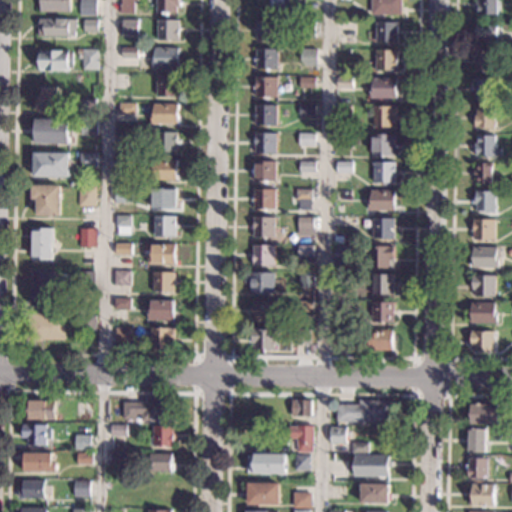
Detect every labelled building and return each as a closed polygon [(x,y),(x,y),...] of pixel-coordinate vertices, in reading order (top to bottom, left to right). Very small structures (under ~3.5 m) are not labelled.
[(69,0),(69,13),(38,12),(38,0),(69,0)] [(96,0),(96,17),(80,16),(80,0),(96,0)] [(137,0),(137,2),(134,2),(133,13),(120,13),(120,6),(121,6),(121,0),(137,0)] [(179,0),(179,2),(181,2),(181,7),(176,6),(176,13),(156,13),(156,0),(179,0)] [(400,0),(400,16),(371,16),(371,0),(400,0)] [(497,0),(497,16),(477,15),(477,8),(473,8),(474,1),(478,1),(478,0),(497,0)] [(284,11),(275,11),(275,2),(284,2),(284,11)] [(76,31),(74,31),(74,37),(37,36),(38,18),(76,19),(76,31)] [(97,33),(84,32),(84,19),(97,20),(97,33)] [(137,35),(122,35),(122,20),(137,20),(137,35)] [(179,42),(156,41),(157,20),(179,20),(179,42)] [(277,22),(277,43),(255,42),(256,21),(277,22)] [(314,37),(298,37),(299,22),(315,22),(314,37)] [(354,36),(339,36),(339,22),(354,22),(354,36)] [(398,23),(397,42),(375,42),(375,22),(398,23)] [(495,31),(498,32),(498,37),(496,38),(496,39),(474,39),(474,23),(495,24),(495,31)] [(137,58),(120,58),(121,48),(137,48),(137,58)] [(315,67),(299,66),(300,48),(316,49),(315,67)] [(177,63),(182,64),(182,69),(150,68),(151,58),(153,58),(154,49),(178,49),(177,63)] [(98,71),(82,71),(83,50),(99,50),(98,71)] [(276,71),(255,70),(255,61),(252,61),(252,57),(255,57),(255,50),(276,51),(276,71)] [(397,58),(400,58),(399,64),(396,64),(396,71),(375,71),(375,50),(397,50),(397,58)] [(71,67),(68,67),(68,71),(35,70),(35,51),(71,52),(71,67)] [(490,73),(474,73),(475,63),(473,63),(473,59),(475,59),(475,51),(490,52),(490,73)] [(177,96),(156,96),(156,75),(178,76),(177,96)] [(315,78),(315,89),(298,89),(298,77),(315,78)] [(275,99),(254,98),(255,90),(252,90),(252,84),(255,84),(255,78),(276,78),(275,99)] [(351,89),(336,88),(337,78),(352,79),(351,89)] [(396,99),(369,98),(369,86),(371,86),(371,78),(396,79),(396,99)] [(491,79),(490,101),(474,101),(474,78),(491,79)] [(59,113),(35,112),(35,96),(40,96),(40,88),(60,88),(59,113)] [(95,115),(80,115),(80,99),(96,99),(95,115)] [(135,115),(119,115),(119,103),(135,103),(135,115)] [(177,120),(180,120),(180,125),(150,125),(150,113),(153,113),(153,103),(177,104),(177,120)] [(275,127),(254,126),(254,105),(276,106),(275,127)] [(314,117),(298,116),(298,106),(315,107),(314,117)] [(351,106),(350,118),(335,117),(336,106),(351,106)] [(395,121),(393,121),(392,128),(372,128),(372,106),(396,107),(395,121)] [(492,129),(473,127),(474,114),(476,114),(476,107),(492,108),(492,129)] [(96,136),(80,136),(80,119),(96,119),(96,136)] [(74,131),(69,131),(69,143),(34,143),(34,120),(74,121),(74,131)] [(131,144),(117,143),(117,131),(131,132),(131,144)] [(176,141),(179,141),(179,144),(177,144),(176,153),(155,153),(155,132),(177,133),(176,141)] [(274,154),(253,154),(254,133),(275,133),(274,154)] [(353,151),(334,150),(335,133),(349,134),(353,134),(353,151)] [(314,147),(298,146),(298,134),(315,134),(314,147)] [(394,146),(397,146),(397,150),(392,150),(392,156),(370,156),(370,134),(395,135),(394,146)] [(493,143),(495,143),(495,147),(501,148),(500,156),(493,156),(493,159),(485,159),(485,156),(475,156),(475,149),(471,149),(471,146),(472,146),(472,143),(477,144),(477,135),(493,135),(493,143)] [(67,179),(32,178),(33,153),(68,153),(67,179)] [(96,169),(78,168),(79,153),(96,154),(96,169)] [(132,161),(132,172),(116,171),(116,161),(132,161)] [(176,175),(179,175),(179,181),(148,180),(149,169),(152,169),(152,161),(176,161),(176,175)] [(275,182),(253,181),(253,172),(251,172),(251,169),(253,167),(253,161),(275,162),(275,182)] [(314,173),(298,172),(298,162),(315,162),(314,173)] [(351,174),(335,174),(335,162),(346,162),(351,162),(351,174)] [(394,170),(397,170),(397,175),(394,175),(394,184),(372,183),(372,163),(394,163),(394,170)] [(491,184),(475,184),(476,178),(472,178),(473,171),(476,171),(476,164),(491,165),(491,184)] [(59,217),(36,216),(37,200),(31,200),(32,184),(60,185),(59,217)] [(178,187),(177,209),(146,208),(146,197),(151,197),(152,186),(178,187)] [(95,207),(77,207),(78,187),(96,187),(95,207)] [(131,204),(113,204),(113,188),(131,188),(131,204)] [(274,211),(253,210),(253,201),(250,201),(250,197),(253,196),(253,189),(274,189),(274,211)] [(311,201),(295,200),(295,190),(311,190),(311,201)] [(394,207),(398,207),(397,212),(366,211),(366,199),(370,199),(370,191),(394,191),(394,207)] [(493,204),(495,206),(495,209),(493,210),(493,213),(475,213),(475,205),(472,205),(472,199),(475,199),(475,191),(493,192),(493,204)] [(130,227),(129,227),(129,235),(117,234),(117,226),(114,226),(115,216),(127,216),(131,217),(130,227)] [(175,237),(152,237),(153,216),(155,216),(175,217),(175,237)] [(312,238),(297,237),(297,217),(312,217),(312,238)] [(273,218),(273,238),(253,237),(253,229),(250,229),(250,225),(253,226),(253,218),(273,218)] [(393,226),(396,228),(396,231),(393,232),(393,240),(371,239),(372,219),(393,219),(393,226)] [(493,241),(472,241),(472,232),(470,232),(470,228),(472,229),(473,221),(493,221),(493,241)] [(52,261),(30,261),(30,229),(39,229),(53,229),(52,261)] [(95,249),(79,248),(79,229),(81,229),(96,229),(95,249)] [(174,265),(147,265),(147,253),(151,253),(151,244),(174,245),(174,265)] [(131,257),(115,257),(115,245),(132,245),(131,257)] [(273,267),(251,266),(251,257),(249,257),(249,253),(252,253),(252,245),(274,246),(273,267)] [(313,270),(299,269),(299,265),(297,265),(297,246),(313,246),(313,270)] [(349,270),(333,269),(334,246),(350,247),(349,270)] [(393,259),(388,259),(388,269),(369,269),(370,261),(367,261),(367,254),(369,254),(369,247),(394,247),(393,259)] [(495,258),(499,258),(499,269),(468,268),(468,264),(472,264),(472,247),(496,248),(495,258)] [(53,306),(30,306),(31,271),(54,271),(53,306)] [(129,287),(113,286),(113,271),(130,272),(129,287)] [(174,293),(152,293),(152,272),(174,273),(174,293)] [(274,295),(249,294),(249,285),(243,285),(244,272),(274,273),(274,295)] [(313,287),(298,287),(299,272),(313,273),(313,287)] [(94,273),(93,292),(77,292),(78,273),(94,273)] [(392,296),(371,295),(372,276),(393,277),(392,296)] [(493,298),(474,297),(474,291),(471,290),(471,289),(469,289),(469,285),(471,285),(471,276),(494,276),(493,298)] [(129,310),(113,310),(113,299),(129,299),(129,310)] [(174,321),(146,320),(147,309),(149,309),(149,300),(150,300),(175,301),(174,321)] [(277,321),(253,321),(253,301),(278,302),(277,321)] [(311,313),(295,313),(295,301),(312,302),(311,313)] [(392,311),(395,311),(395,315),(393,315),(393,323),(369,323),(369,314),(372,314),(373,302),(393,302),(392,311)] [(494,311),(496,311),(496,324),(467,323),(467,320),(470,320),(470,303),(495,304),(494,311)] [(66,341),(43,340),(43,343),(27,342),(28,329),(29,329),(30,315),(66,315),(66,341)] [(96,333),(77,333),(78,317),(96,317),(96,333)] [(130,344),(114,343),(115,328),(127,328),(130,328),(130,344)] [(172,339),(176,339),(176,343),(170,343),(170,350),(150,349),(150,328),(172,328),(172,339)] [(273,350),(253,350),(253,344),(249,344),(249,343),(247,343),(247,340),(249,340),(250,329),(273,329),(273,350)] [(392,353),(365,352),(365,337),(368,337),(368,329),(393,330),(392,353)] [(310,345),(294,344),(294,330),(309,331),(311,331),(310,345)] [(492,353),(472,352),(472,346),(469,346),(469,331),(492,332),(492,353)] [(349,346),(332,346),(332,332),(341,333),(349,333),(349,346)] [(311,416),(290,416),(290,399),(311,400),(311,416)] [(54,419),(23,418),(23,400),(54,400),(54,419)] [(393,410),(390,410),(389,423),(336,422),(337,404),(357,405),(358,400),(393,401),(393,410)] [(173,421),(141,420),(141,412),(135,412),(135,419),(123,419),(123,401),(173,402),(173,421)] [(503,416),(498,416),(498,425),(469,424),(470,402),(503,403),(503,416)] [(46,424),(45,429),(52,429),(51,439),(45,439),(45,446),(27,445),(27,438),(20,438),(20,430),(22,430),(22,423),(46,424)] [(126,435),(111,435),(111,424),(127,424),(126,435)] [(172,432),(177,432),(177,437),(172,437),(172,445),(150,444),(150,437),(152,437),(153,425),(173,425),(172,432)] [(312,452),(296,452),(296,438),(288,438),(288,426),(295,426),(295,425),(313,425),(312,452)] [(345,445),(328,444),(329,428),(345,428),(345,445)] [(485,452),(466,451),(466,428),(483,429),(486,429),(485,452)] [(91,436),(90,450),(74,450),(75,435),(91,436)] [(367,454),(350,454),(350,443),(367,444),(367,454)] [(125,464),(110,463),(111,452),(126,453),(125,464)] [(171,461),(175,461),(175,470),(171,470),(171,472),(148,472),(148,452),(171,453),(171,461)] [(51,456),(54,456),(54,463),(57,463),(57,471),(23,471),(23,453),(51,454),(51,456)] [(92,465),(76,464),(76,453),(92,454),(92,465)] [(285,477),(278,477),(278,474),(247,473),(248,456),(252,456),(252,454),(286,454),(285,477)] [(309,470),(293,469),(294,455),(309,455),(309,470)] [(388,477),(353,477),(353,456),(388,456),(388,477)] [(486,479),(467,479),(467,468),(464,468),(465,465),(467,465),(467,459),(487,460),(486,479)] [(44,486),(51,486),(51,494),(44,494),(44,498),(24,498),(24,499),(18,499),(18,488),(21,488),(21,480),(44,481),(44,486)] [(88,497),(73,497),(73,481),(89,481),(88,497)] [(170,489),(175,490),(174,493),(169,493),(169,499),(148,499),(149,481),(170,482),(170,489)] [(278,506),(246,506),(247,483),(278,483),(278,506)] [(388,494),(391,494),(391,501),(387,501),(387,504),(360,503),(361,483),(388,483),(388,494)] [(494,505),(467,505),(467,489),(471,489),(471,483),(494,484),(494,505)] [(311,508),(310,491),(292,492),(293,508),(311,508)] [(124,506),(108,505),(108,495),(124,495),(124,506)]
